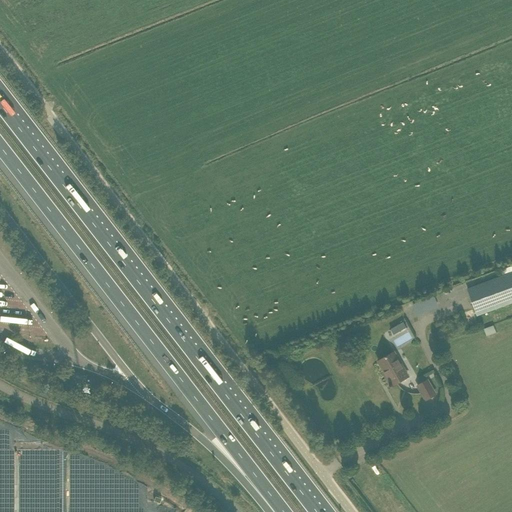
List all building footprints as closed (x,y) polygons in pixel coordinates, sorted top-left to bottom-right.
[(477,315),(511,302),(511,272),(468,289),(477,315)] [(435,297),(412,302),(415,314),(438,309),(435,297)] [(394,334),(407,326),(403,320),(390,328),(394,334)] [(408,377),(394,353),(378,362),(388,378),(386,379),(390,385),(389,386),(390,388),(393,387),(392,386),(408,377)] [(435,394),(428,381),(418,386),(426,400),(435,394)]
